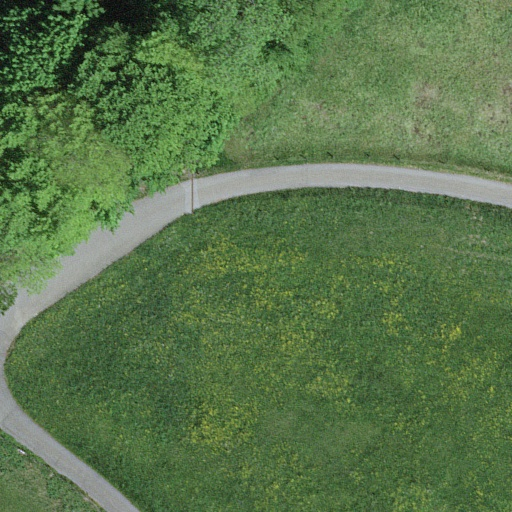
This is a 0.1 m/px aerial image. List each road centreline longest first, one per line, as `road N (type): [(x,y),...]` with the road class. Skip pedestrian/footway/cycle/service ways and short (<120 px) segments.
road 1 (unclassified): [(0,318),(140,219),(246,184),(326,178),(511,201)]
road 2 (unclassified): [(118,511),(0,411)]
